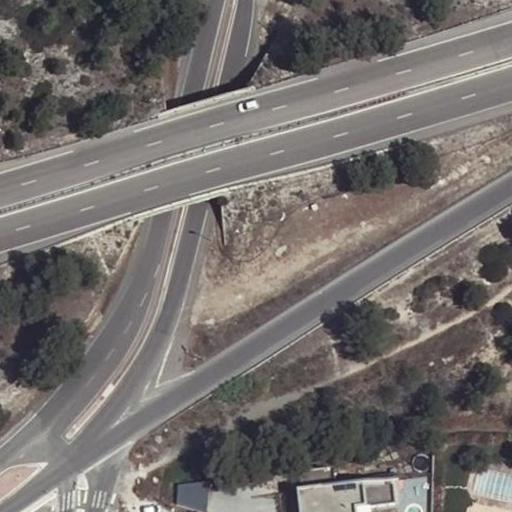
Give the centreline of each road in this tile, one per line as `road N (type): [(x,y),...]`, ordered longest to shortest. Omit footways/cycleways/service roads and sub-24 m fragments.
road 1 (trunk): [(511,39),(0,190)]
road 2 (trunk): [(0,235),(511,84)]
road 3 (trunk): [(66,463),(511,186)]
road 4 (trunk): [(66,463),(134,380),(169,311),(246,0)]
road 5 (trunk): [(214,0),(144,277),(95,360),(35,428)]
